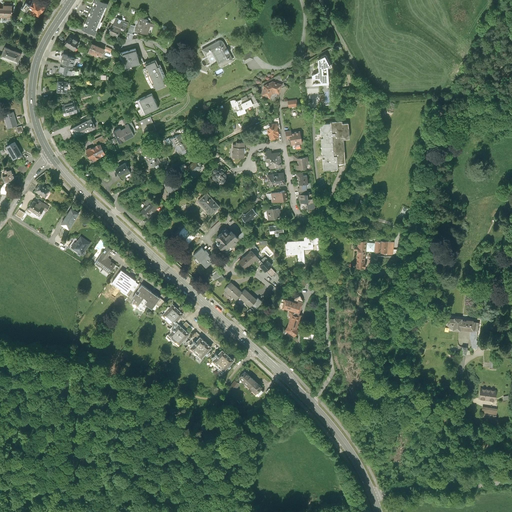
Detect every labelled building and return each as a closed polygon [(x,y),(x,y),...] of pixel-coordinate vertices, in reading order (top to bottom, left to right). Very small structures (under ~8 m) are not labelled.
[(99,0),(96,0),(92,9),(104,14),(108,4),(99,0)] [(32,3),(31,6),(28,10),(31,12),(30,13),(33,15),(34,14),(39,16),(45,7),(41,4),(40,5),(35,1),(33,4),(32,3)] [(27,12),(28,10),(31,6),(26,3),(22,9),(27,12)] [(12,6),(0,5),(0,16),(2,17),(2,21),(6,22),(6,18),(11,18),(12,6)] [(92,9),(87,19),(99,25),(104,14),(92,9)] [(147,19),(140,17),(135,31),(147,34),(150,25),(153,26),(154,23),(146,21),(147,19)] [(111,29),(109,34),(116,37),(118,33),(117,33),(120,27),(125,29),(128,23),(116,18),(113,24),(114,25),(112,30),(111,29)] [(95,35),(99,25),(87,19),(83,30),(95,35)] [(80,42),(70,36),(65,45),(74,50),(80,42)] [(218,39),(200,48),(204,55),(211,51),(219,66),(232,59),(222,40),(221,39),(220,39),(219,39),(218,39)] [(104,48),(92,43),(88,52),(96,55),(96,54),(101,56),(104,48)] [(21,53),(5,47),(1,56),(17,63),(21,53)] [(136,48),(121,52),(125,67),(140,63),(136,48)] [(252,58),(249,51),(240,56),(243,63),(252,58)] [(68,54),(63,53),(61,63),(73,66),(75,57),(68,55),(68,54)] [(320,71),(313,74),(314,78),(314,83),(316,83),(329,82),(328,67),(331,65),(327,54),(319,59),(320,71)] [(156,59),(145,64),(146,68),(147,73),(149,77),(151,82),(155,87),(156,89),(167,85),(165,80),(167,79),(160,64),(158,65),(156,59)] [(73,66),(61,63),(59,71),(71,74),(73,66)] [(314,83),(314,78),(306,78),(307,86),(316,86),(316,83),(314,83)] [(68,81),(57,81),(57,92),(67,93),(68,81)] [(263,85),(260,95),(269,97),(270,93),(274,92),(278,93),(281,84),(272,81),(263,85)] [(153,93),(138,100),(144,114),(159,108),(153,93)] [(258,105),(253,94),(248,97),(252,104),(253,107),(258,105)] [(244,108),(252,104),(248,97),(234,103),(236,108),(235,108),(237,115),(245,112),(244,108)] [(74,101),(63,105),(65,113),(70,112),(71,115),(78,113),(74,101)] [(13,112),(4,114),(8,127),(17,125),(13,112)] [(153,122),(150,116),(138,121),(146,140),(158,135),(155,127),(152,128),(153,131),(148,132),(145,125),(153,122)] [(91,118),(73,127),(73,128),(71,129),(75,137),(77,135),(78,137),(96,127),(91,118)] [(320,139),(321,147),(343,145),(343,139),(349,139),(348,123),(341,124),(341,121),(330,121),(330,123),(319,124),(320,135),(322,134),(322,139),(320,139)] [(133,132),(128,123),(125,125),(127,127),(121,130),(120,128),(113,132),(120,144),(134,135),(133,132)] [(276,123),(271,124),(271,126),(268,126),(268,128),(266,129),(267,135),(268,134),(269,139),(270,138),(270,139),(274,139),(274,138),(277,138),(277,136),(277,133),(278,133),(276,123)] [(290,130),(284,131),(285,139),(289,139),(290,145),(295,144),(295,149),(299,148),(299,144),(301,144),(299,131),(290,133),(290,130)] [(180,133),(169,139),(173,146),(174,146),(179,155),(186,151),(185,148),(187,147),(180,133)] [(93,141),(95,145),(100,143),(105,152),(118,145),(114,138),(108,141),(105,134),(93,141)] [(15,142),(6,146),(13,159),(22,155),(15,142)] [(244,143),(235,142),(235,145),(232,145),(232,150),(233,150),(233,154),(232,154),(231,158),(243,159),(243,154),(242,154),(243,148),(244,148),(244,143)] [(91,147),(86,150),(90,158),(92,157),(93,160),(105,154),(105,152),(100,143),(95,145),(96,146),(92,148),(91,147)] [(344,163),(343,145),(321,147),(321,155),(324,155),(324,159),(322,159),(322,170),(337,169),(337,164),(344,163)] [(150,167),(154,165),(155,168),(158,167),(157,164),(159,163),(152,149),(143,153),(150,167)] [(272,154),(265,155),(265,160),(267,160),(268,168),(281,167),(280,159),(279,153),(272,154)] [(300,155),(293,156),(293,160),(297,159),(298,165),(295,165),(296,169),(305,168),(304,164),(308,164),(307,157),(301,158),(300,155)] [(169,161),(167,156),(161,159),(164,164),(169,161)] [(187,167),(184,169),(185,170),(189,179),(197,176),(195,171),(202,166),(196,160),(187,167)] [(124,163),(114,168),(118,178),(119,179),(121,179),(122,180),(123,179),(124,177),(124,175),(129,173),(124,163)] [(187,167),(183,163),(178,166),(181,173),(185,170),(184,169),(187,167)] [(27,167),(21,164),(18,170),(24,172),(27,167)] [(225,175),(217,167),(215,170),(213,170),(212,171),(212,172),(213,173),(211,175),(212,176),(211,178),(211,179),(213,180),(216,180),(221,184),(223,184),(224,182),(224,180),(225,180),(225,175)] [(2,171),(5,184),(10,182),(15,180),(12,168),(2,171)] [(277,173),(266,175),(268,187),(271,187),(270,184),(278,182),(279,186),(284,185),(282,172),(277,173)] [(302,173),(296,174),(296,177),(297,177),(298,184),(305,183),(307,183),(306,176),(302,176),(302,173)] [(176,189),(173,182),(177,181),(174,175),(162,181),(168,193),(173,190),(176,189)] [(5,184),(2,189),(1,194),(7,195),(8,191),(9,189),(12,188),(10,182),(5,184)] [(306,190),(305,183),(298,184),(299,188),(297,188),(297,191),(299,191),(306,190)] [(50,190),(39,184),(34,192),(45,198),(50,190)] [(275,193),(266,194),(267,200),(272,199),(272,202),(286,200),(285,191),(281,192),(275,193)] [(219,207),(206,193),(197,201),(210,215),(219,207)] [(299,195),(298,195),(299,203),(306,202),(307,202),(307,199),(306,194),(299,195)] [(155,207),(147,198),(143,202),(146,205),(140,211),(145,217),(155,207)] [(37,204),(33,201),(28,209),(32,212),(39,216),(43,210),(44,209),(37,204)] [(39,201),(37,204),(44,209),(43,210),(46,212),(49,207),(39,201)] [(251,208),(242,217),(247,223),(257,214),(251,208)] [(78,214),(71,209),(61,224),(64,226),(69,229),(78,214)] [(275,209),(266,210),(267,220),(273,219),(273,218),(278,217),(277,213),(279,212),(279,209),(275,209)] [(19,210),(16,215),(22,219),(25,214),(19,210)] [(190,225),(191,226),(196,230),(200,225),(194,220),(190,225)] [(282,224),(268,226),(269,234),(274,233),(274,236),(278,236),(278,232),(283,231),(282,224)] [(191,226),(187,231),(189,232),(192,235),(196,230),(191,226)] [(183,227),(174,236),(181,242),(189,232),(187,231),(183,227)] [(253,241),(243,230),(237,236),(247,246),(253,241)] [(237,238),(230,231),(224,236),(220,232),(214,237),(217,239),(214,242),(222,251),(237,238)] [(192,235),(189,232),(181,242),(179,244),(183,248),(193,236),(192,235)] [(303,241),(285,243),(286,255),(297,254),(298,264),(303,263),(302,251),(313,250),(312,244),(319,244),(318,236),(303,237),(303,241)] [(81,237),(72,249),(82,255),(90,243),(81,237)] [(365,241),(357,240),(357,246),(354,246),(354,250),(357,250),(355,268),(365,269),(365,264),(364,264),(365,251),(374,252),(374,253),(380,254),(380,252),(386,252),(386,254),(392,255),(393,242),(375,241),(375,243),(365,242),(365,241)] [(107,246),(96,262),(104,268),(103,269),(108,274),(109,272),(115,265),(109,261),(110,260),(107,258),(113,251),(107,246)] [(201,247),(193,254),(199,261),(200,261),(200,260),(197,257),(204,251),(201,247)] [(205,250),(204,251),(197,257),(200,260),(200,261),(205,267),(213,260),(207,254),(208,253),(205,250)] [(250,251),(238,262),(244,269),(256,258),(250,251)] [(263,265),(259,267),(264,272),(265,271),(269,267),(271,266),(267,261),(263,265)] [(119,268),(115,265),(109,272),(114,276),(119,268)] [(222,267),(217,270),(221,275),(225,272),(222,267)] [(275,274),(269,267),(265,271),(271,277),(275,274)] [(139,283),(121,270),(113,281),(117,284),(118,283),(125,288),(124,290),(130,294),(139,283)] [(221,275),(217,270),(210,275),(213,280),(216,279),(221,275)] [(145,304),(153,293),(141,284),(132,297),(134,299),(131,303),(137,307),(141,301),(145,304)] [(241,294),(230,284),(224,290),(235,301),(238,297),(241,294)] [(244,291),(241,294),(238,297),(249,308),(256,301),(244,291)] [(166,303),(153,293),(145,304),(152,309),(156,312),(166,303)] [(281,309),(284,300),(281,299),(278,310),(289,313),(293,315),(294,313),(281,309)] [(302,303),(297,302),(296,304),(293,303),(284,300),(281,309),(294,313),(298,314),(302,303)] [(172,305),(162,316),(173,326),(183,316),(172,305)] [(293,315),(289,313),(287,319),(290,320),(287,328),(284,331),(293,338),(297,332),(295,330),(300,316),(297,315),(297,316),(293,315)] [(461,317),(453,316),(452,318),(447,317),(446,324),(452,324),(451,329),(459,330),(459,328),(467,329),(471,329),(469,339),(471,339),(470,343),(471,343),(471,347),(477,347),(478,343),(477,343),(478,339),(476,339),(478,320),(461,318),(461,317)] [(178,324),(170,333),(177,339),(185,330),(178,324)] [(210,331),(202,324),(201,325),(200,324),(199,324),(198,325),(198,326),(199,327),(199,328),(206,335),(210,331)] [(185,330),(177,339),(182,343),(189,334),(185,330)] [(178,347),(182,343),(177,339),(170,333),(166,337),(178,347)] [(200,336),(197,333),(195,333),(192,337),(192,338),(196,342),(200,338),(200,336)] [(200,338),(196,342),(204,349),(208,345),(200,338)] [(204,349),(196,342),(193,345),(201,353),(204,349)] [(201,353),(193,345),(189,349),(197,356),(201,353)] [(211,348),(208,345),(204,349),(201,353),(197,356),(201,360),(211,348)] [(226,362),(229,358),(222,351),(218,354),(226,362)] [(226,362),(218,354),(215,358),(222,365),(226,362)] [(222,365),(215,358),(211,361),(219,369),(222,365)] [(222,365),(219,369),(223,373),(234,362),(229,358),(226,362),(222,365)] [(247,388),(253,381),(245,373),(239,380),(247,388)] [(240,385),(234,381),(229,388),(234,393),(240,385)] [(262,389),(253,381),(247,388),(256,395),(257,394),(260,390),(262,389)] [(497,390),(481,388),(480,398),(496,399),(497,390)] [(496,407),(482,406),(481,419),(494,420),(496,407)]
